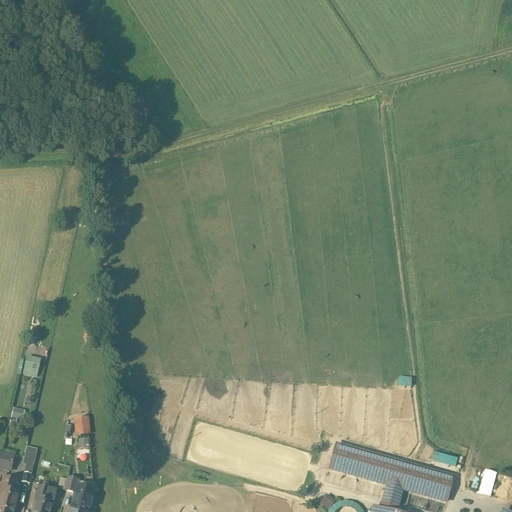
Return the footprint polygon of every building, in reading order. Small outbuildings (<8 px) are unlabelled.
[(94,316),(90,335),(96,336),(100,318),(94,316)] [(40,361),(27,358),(24,374),(36,377),(40,361)] [(400,378),(400,387),(413,388),(413,378),(400,378)] [(182,399),(199,404),(202,392),(185,387),(182,399)] [(14,407),(13,417),(24,419),(26,409),(14,407)] [(87,418),(75,420),(77,436),(89,434),(87,418)] [(90,448),(89,438),(79,439),(80,448),(90,448)] [(453,478),(336,446),(329,470),(446,503),(453,478)] [(37,450),(27,447),(25,455),(35,458),(37,450)] [(79,449),(79,457),(91,457),(91,448),(79,449)] [(438,463),(456,469),(459,459),(441,453),(438,463)] [(13,458),(0,455),(0,468),(10,471),(13,458)] [(35,458),(25,455),(22,465),(26,466),(25,469),(32,471),(35,458)] [(32,471),(25,469),(22,483),(29,484),(32,471)] [(486,471),(480,494),(492,497),(498,474),(486,471)] [(5,478),(0,497),(0,498),(0,511),(14,511),(19,494),(11,492),(13,487),(14,487),(16,481),(5,478)] [(67,481),(60,479),(58,489),(65,491),(67,481)] [(77,484),(67,481),(65,491),(75,494),(77,484)] [(50,490),(39,487),(34,507),(33,511),(50,511),(52,503),(47,502),(50,490)] [(330,510),(337,501),(328,495),(321,504),(330,510)] [(75,497),(70,511),(83,511),(86,500),(75,497)] [(352,504),(346,503),(339,504),(333,507),(329,511),(328,511),(361,511),(358,507),(352,504)]
